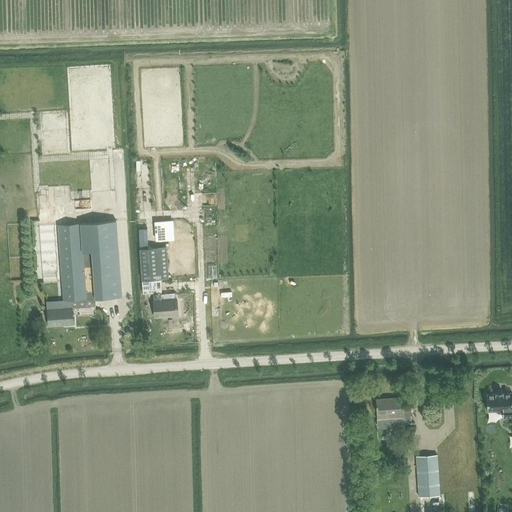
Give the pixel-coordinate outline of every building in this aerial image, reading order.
[(40,205),(40,216),(50,216),(49,204),(40,205)] [(72,298),(121,295),(116,220),(58,224),(64,307),(47,308),(48,325),(73,323),(72,298)] [(139,248),(142,280),(168,278),(166,246),(139,248)] [(152,292),(153,300),(155,317),(178,315),(176,298),(160,299),(160,292),(152,292)] [(495,393),(486,394),(487,411),(502,411),(502,417),(511,416),(511,396),(511,393),(502,393),(502,392),(495,392),(495,393)] [(401,397),(376,399),(377,419),(378,427),(404,426),(403,423),(411,423),(410,408),(402,408),(401,398),(401,397)] [(437,453),(416,454),(418,496),(440,495),(437,453)] [(382,511),(393,511),(393,480),(381,481),(382,511)]
